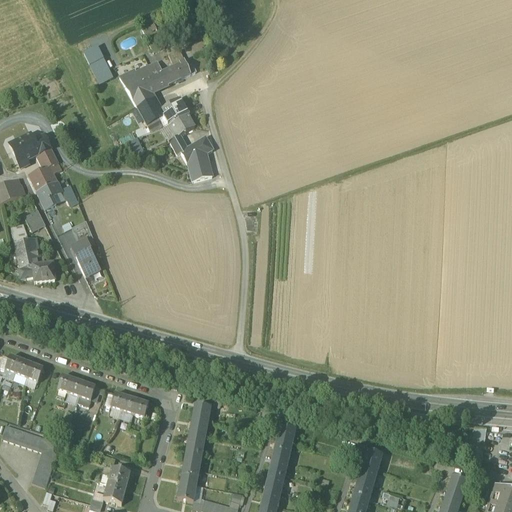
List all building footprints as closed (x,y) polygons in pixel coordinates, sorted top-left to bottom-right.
[(152,22),(140,27),(153,56),(164,51),(152,22)] [(83,55),(90,68),(102,61),(96,49),(83,55)] [(168,57),(170,62),(181,57),(179,52),(168,57)] [(180,81),(190,76),(187,69),(181,57),(170,62),(174,69),(180,81)] [(113,81),(102,61),(90,68),(100,88),(113,81)] [(157,65),(149,69),(153,79),(162,75),(157,65)] [(141,84),(153,79),(149,69),(135,75),(141,84)] [(168,87),(180,81),(174,69),(162,75),(153,79),(141,84),(150,95),(168,87)] [(119,80),(126,91),(141,84),(135,75),(134,73),(119,80)] [(150,95),(141,84),(126,91),(136,111),(143,123),(145,127),(159,120),(162,118),(159,113),(150,95)] [(162,118),(168,128),(187,117),(188,116),(179,101),(159,113),(162,118)] [(143,123),(136,111),(131,114),(138,126),(143,123)] [(194,129),(187,117),(168,128),(175,139),(176,140),(180,137),(194,129)] [(163,129),(159,120),(145,127),(149,134),(163,129)] [(175,139),(168,128),(160,133),(166,144),(169,143),(175,139)] [(35,159),(40,157),(33,143),(30,137),(8,148),(20,171),(28,167),(27,163),(35,159)] [(169,143),(177,156),(187,150),(180,137),(176,140),(175,139),(169,143)] [(44,138),(33,143),(40,157),(41,156),(50,152),(44,138)] [(205,140),(187,150),(177,156),(177,158),(181,155),(188,166),(192,185),(212,179),(207,156),(212,153),(212,151),(205,140)] [(136,141),(128,145),(134,159),(143,155),(136,141)] [(36,195),(56,185),(57,185),(53,177),(61,173),(50,152),(41,156),(48,169),(42,172),(28,179),(36,195)] [(35,159),(42,172),(48,169),(41,156),(40,157),(35,159)] [(0,189),(0,208),(23,199),(17,183),(0,189)] [(57,186),(56,185),(36,195),(45,212),(56,208),(55,207),(52,200),(61,196),(58,189),(57,186)] [(63,193),(71,209),(78,206),(70,189),(63,193)] [(52,200),(55,207),(65,203),(61,196),(52,200)] [(25,221),(32,235),(45,229),(38,215),(25,221)] [(65,234),(72,231),(69,225),(62,228),(65,234)] [(72,231),(80,247),(86,244),(92,241),(86,225),(72,231)] [(11,232),(14,247),(28,244),(24,228),(11,232)] [(21,282),(34,280),(32,269),(41,268),(32,243),(28,244),(14,247),(20,272),(18,272),(21,282)] [(71,251),(85,281),(99,273),(90,254),(91,254),(86,244),(80,247),(71,251)] [(44,268),(41,268),(32,269),(34,280),(34,286),(55,285),(53,267),(50,268),(50,264),(44,264),(44,268)] [(5,373),(16,377),(21,363),(10,359),(5,373)] [(16,377),(27,381),(32,367),(21,363),(16,377)] [(43,371),(32,367),(27,381),(38,386),(43,371)] [(57,393),(68,396),(73,382),(62,378),(57,393)] [(68,396),(79,400),(84,386),(73,382),(68,396)] [(95,389),(84,386),(79,400),(91,404),(95,389)] [(110,410),(121,414),(126,399),(114,396),(110,410)] [(121,414),(132,417),(137,403),(126,399),(121,414)] [(148,406),(137,403),(132,417),(144,421),(148,406)] [(194,408),(191,424),(207,427),(210,411),(194,408)] [(191,424),(188,439),(204,442),(207,427),(191,424)] [(31,486),(45,491),(59,447),(5,429),(1,443),(41,456),(31,486)] [(279,430),(275,445),(292,449),(295,433),(279,430)] [(469,431),(467,443),(484,445),(486,432),(469,431)] [(188,439),(185,456),(201,459),(204,442),(188,439)] [(484,445),(467,443),(464,468),(480,471),(484,445)] [(288,465),(292,449),(275,445),(271,461),(288,465)] [(366,454),(362,469),(378,474),(382,459),(366,454)] [(185,456),(182,470),(199,474),(201,459),(185,456)] [(102,465),(113,469),(115,462),(105,459),(102,465)] [(284,480),(288,465),(271,461),(268,476),(284,480)] [(362,469),(357,485),(373,490),(378,474),(362,469)] [(182,470),(179,486),(196,489),(199,474),(182,470)] [(112,471),(107,487),(126,492),(130,476),(126,475),(126,474),(118,471),(118,473),(112,471)] [(281,495),(284,480),(268,476),(264,492),(281,495)] [(452,480),(446,496),(441,511),(440,511),(458,511),(462,501),(467,486),(452,480)] [(357,485),(352,500),(368,505),(373,490),(357,485)] [(193,505),(196,489),(179,486),(176,502),(193,505)] [(121,508),(126,492),(107,487),(103,503),(121,508)] [(485,511),(495,511),(500,498),(511,502),(511,492),(494,487),(485,511)] [(277,511),(281,495),(264,492),(260,507),(277,511)] [(47,511),(46,511),(52,511),(55,504),(50,502),(52,497),(46,495),(42,506),(48,508),(47,511)] [(397,510),(400,499),(383,495),(382,499),(388,501),(386,507),(397,510)] [(511,511),(511,502),(500,498),(495,511),(511,511)] [(352,500),(348,511),(366,511),(368,505),(352,500)] [(92,502),(90,508),(101,511),(103,505),(92,502)]
